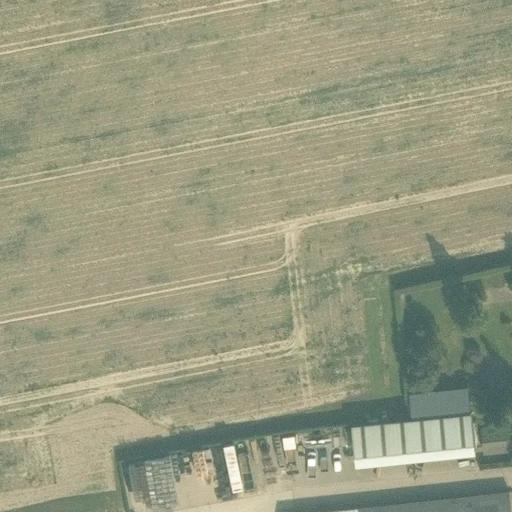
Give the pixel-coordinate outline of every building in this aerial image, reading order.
[(413,418),(433,416),(470,412),(468,386),(410,392),(413,418)] [(433,416),(438,457),(477,453),(472,411),(470,412),(433,416)] [(511,447),(509,424),(481,427),(484,454),(511,451),(511,447)] [(137,483),(136,483),(137,507),(151,506),(148,461),(135,462),(137,483)] [(511,511),(510,492),(356,508),(319,511),(511,511)]
